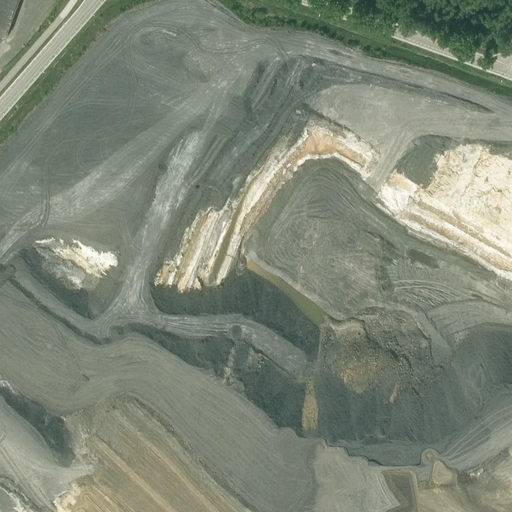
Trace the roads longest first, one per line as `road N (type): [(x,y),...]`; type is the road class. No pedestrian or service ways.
road 1 (tertiary): [(499,69),(311,0)]
road 2 (tertiary): [(0,108),(94,0)]
